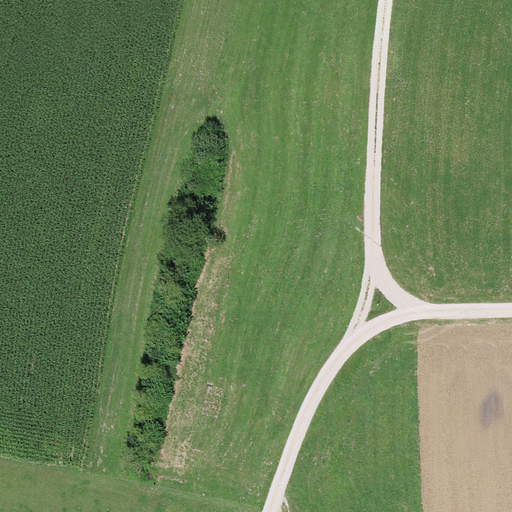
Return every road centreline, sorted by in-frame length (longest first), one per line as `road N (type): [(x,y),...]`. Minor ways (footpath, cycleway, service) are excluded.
road 1 (track): [(388,0),(370,111),(368,267),(406,312)]
road 2 (track): [(406,312),(343,349),(311,392),(272,511)]
